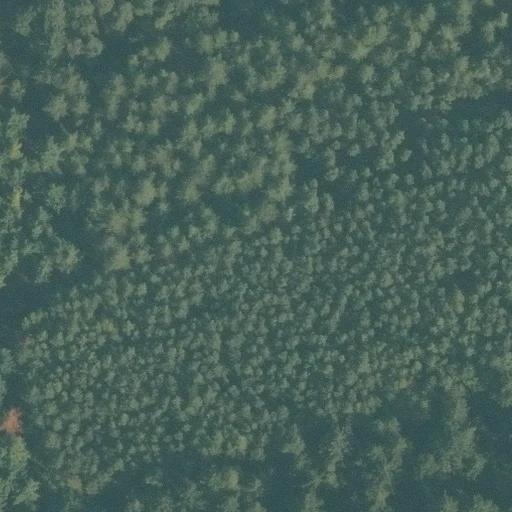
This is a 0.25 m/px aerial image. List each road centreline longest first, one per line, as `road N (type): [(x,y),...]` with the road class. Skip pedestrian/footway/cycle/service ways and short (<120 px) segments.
road 1 (track): [(84,289),(511,170)]
road 2 (track): [(0,34),(49,146),(84,289)]
